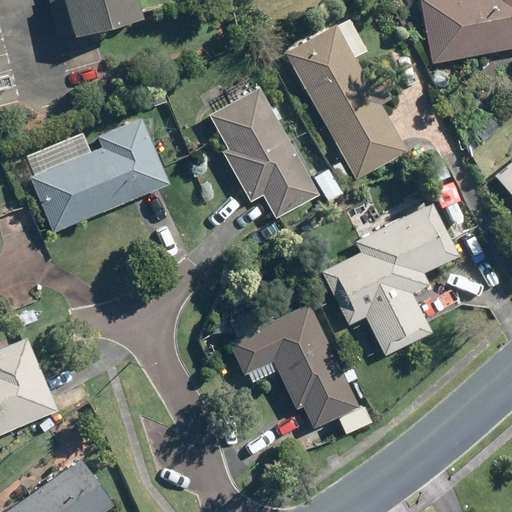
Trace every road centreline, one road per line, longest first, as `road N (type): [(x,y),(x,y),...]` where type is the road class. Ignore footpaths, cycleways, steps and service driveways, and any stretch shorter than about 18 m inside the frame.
road 1 (residential): [(337,511),(511,372)]
road 2 (residential): [(141,319),(190,406),(225,511)]
